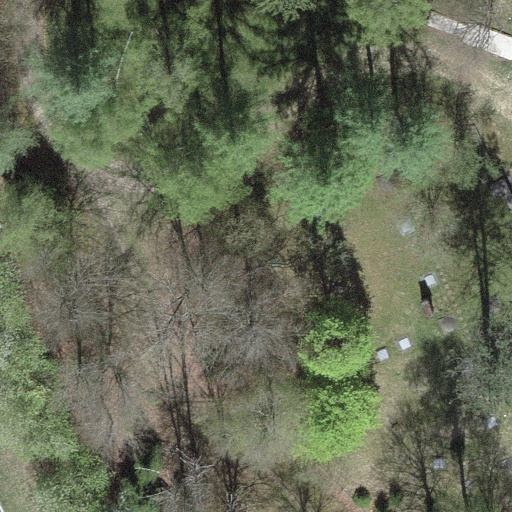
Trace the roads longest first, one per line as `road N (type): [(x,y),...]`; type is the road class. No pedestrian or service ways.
road 1 (track): [(31,0),(43,126),(305,511)]
road 2 (track): [(511,117),(450,65),(323,93),(241,166),(164,196)]
